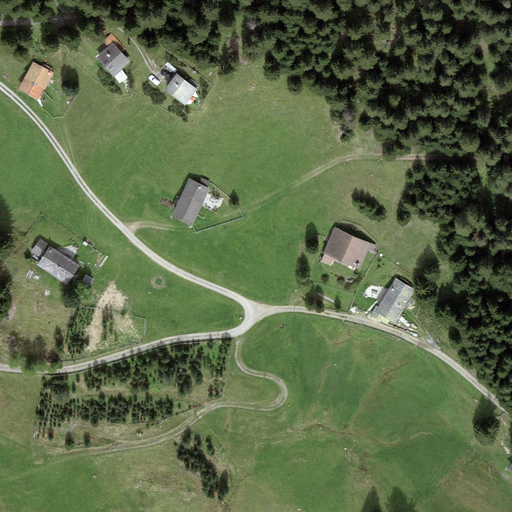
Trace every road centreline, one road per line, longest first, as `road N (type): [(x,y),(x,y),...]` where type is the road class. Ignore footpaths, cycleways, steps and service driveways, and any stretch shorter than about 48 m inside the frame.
road 1 (track): [(126,232),(141,225),(203,228),(363,156),(511,161)]
road 2 (track): [(239,330),(245,369),(283,384),(275,405),(210,407),(169,435),(83,453)]
road 3 (track): [(511,411),(434,351),(383,326),(315,309),(260,308)]
road 4 (track): [(260,308),(225,334),(164,341),(68,369),(0,368)]
road 5 (track): [(0,86),(58,143),(100,205),(157,258)]
road 6 (track): [(0,22),(126,30),(142,44)]
